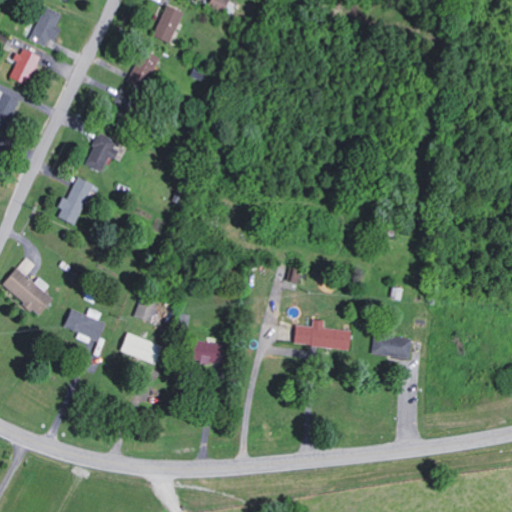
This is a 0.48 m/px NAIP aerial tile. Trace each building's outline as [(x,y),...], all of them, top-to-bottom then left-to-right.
[(222,10),(226,0),(208,0),(207,3),(222,10)] [(167,42),(180,12),(163,4),(150,35),(167,42)] [(60,13),(43,6),(35,25),(29,22),(24,36),(44,45),(47,38),(53,40),(58,27),(55,25),(60,13)] [(6,77),(25,85),(39,55),(20,47),(6,77)] [(129,76),(145,82),(156,56),(140,49),(129,76)] [(107,156),(112,159),(116,149),(111,148),(115,138),(97,131),(83,164),(101,171),(107,156)] [(54,215),(73,225),(93,184),(76,176),(66,198),(63,197),(54,215)] [(51,297),(43,291),(48,285),(38,276),(33,282),(25,276),(34,264),(23,256),(0,286),(38,315),(51,297)] [(131,316),(148,323),(155,306),(138,299),(131,316)] [(85,314),(70,307),(61,327),(85,338),(86,337),(96,341),(104,322),(97,320),(100,313),(88,308),(85,314)] [(322,327),(322,320),(311,319),(310,325),(294,324),(292,344),(347,349),(349,330),(322,327)] [(161,346),(125,332),(118,350),(154,364),(161,346)] [(372,333),(369,353),(406,359),(409,339),(372,333)] [(219,363),(221,343),(189,340),(187,360),(219,363)]
